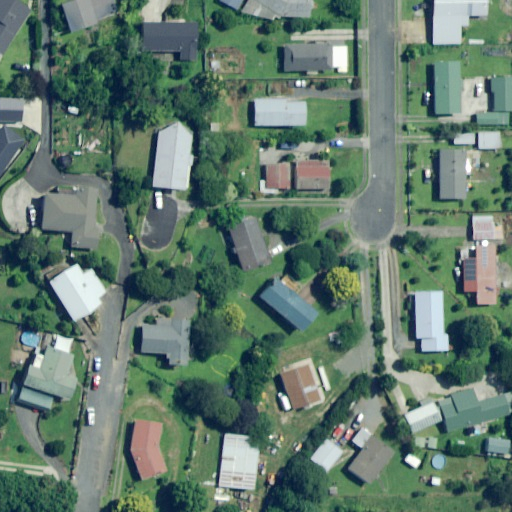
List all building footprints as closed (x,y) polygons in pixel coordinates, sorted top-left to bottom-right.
[(0,0),(0,52),(26,11),(8,0),(0,0)] [(120,12),(115,0),(65,0),(56,3),(65,31),(94,23),(93,20),(120,12)] [(214,0),(214,1),(233,11),(272,19),(274,16),(303,17),(304,0),(214,0)] [(482,15),(482,0),(428,0),(428,43),(456,44),(456,25),(464,25),(464,15),(482,15)] [(511,0),(499,0),(499,12),(511,12),(511,0)] [(193,59),(192,20),(139,21),(139,52),(176,51),(176,60),(193,59)] [(344,46),(325,46),(325,44),(281,44),(281,71),(344,70),(344,46)] [(456,114),(457,61),(431,61),(430,113),(456,114)] [(469,113),(469,124),(505,124),(505,113),(511,113),(511,76),(482,76),(481,113),(469,113)] [(284,102),(284,99),(251,99),(251,125),(300,125),(300,102),(284,102)] [(185,125),(152,122),(147,186),(179,189),(185,125)] [(471,133),(451,132),(451,143),(471,144),(471,133)] [(496,149),(496,133),(475,132),(475,148),(496,149)] [(461,150),(436,149),(434,198),(461,199),(463,173),(466,174),(466,157),(461,157),(461,150)] [(325,189),(325,160),(290,160),(264,160),(264,180),(259,180),(259,193),(273,193),(273,188),(325,189)] [(72,187),(71,195),(39,193),(37,229),(67,231),(65,246),(92,249),(93,227),(89,227),(92,189),(72,187)] [(490,214),(479,215),(479,222),(469,223),(470,240),(499,239),(499,224),(490,224),(490,214)] [(266,263),(252,216),(222,225),(237,272),(266,263)] [(492,303),(492,245),(471,245),(471,258),(460,258),(460,291),(472,291),(472,303),(492,303)] [(77,273),(72,264),(43,280),(68,321),(97,303),(93,297),(101,293),(87,268),(77,273)] [(314,313),(272,277),(255,296),(297,332),(314,313)] [(511,278),(498,279),(499,287),(511,286),(511,278)] [(439,334),(438,291),(411,292),(412,338),(419,338),(419,351),(444,350),(444,334),(439,334)] [(184,320),(167,319),(166,326),(137,325),(135,352),(163,353),(163,365),(182,365),(184,320)] [(69,354),(42,346),(35,368),(20,363),(15,380),(18,381),(13,398),(47,409),(51,395),(66,400),(72,378),(63,375),(69,354)] [(316,379),(310,361),(276,371),(291,420),(306,415),(303,405),(317,401),(310,380),(316,379)] [(473,402),(469,388),(447,395),(448,399),(402,412),(408,432),(441,422),(444,433),(506,414),(500,394),(473,402)] [(154,422),(128,420),(124,448),(135,480),(158,472),(153,446),(154,422)] [(390,454),(358,429),(350,441),(360,448),(345,468),(367,484),(390,454)] [(436,434),(412,433),(411,447),(435,448),(436,434)] [(256,437),(223,434),(218,486),(251,489),(256,437)] [(485,436),(483,452),(504,454),(506,439),(485,436)] [(340,451),(323,439),(308,459),(317,465),(310,474),(319,480),(340,451)]
